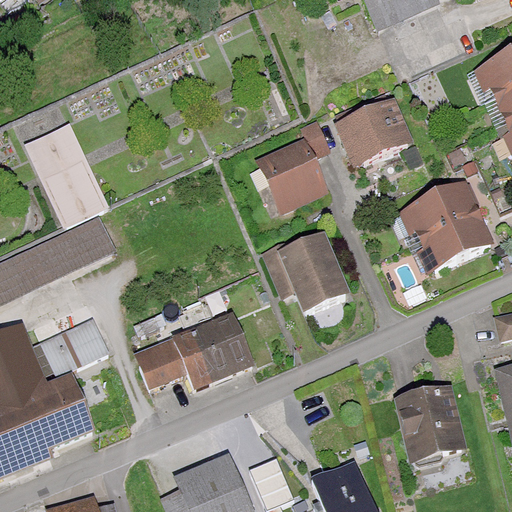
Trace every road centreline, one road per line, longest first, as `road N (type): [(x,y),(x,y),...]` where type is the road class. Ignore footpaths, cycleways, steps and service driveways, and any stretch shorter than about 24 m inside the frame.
road 1 (residential): [(0,502),(511,283)]
road 2 (residential): [(322,74),(511,5)]
